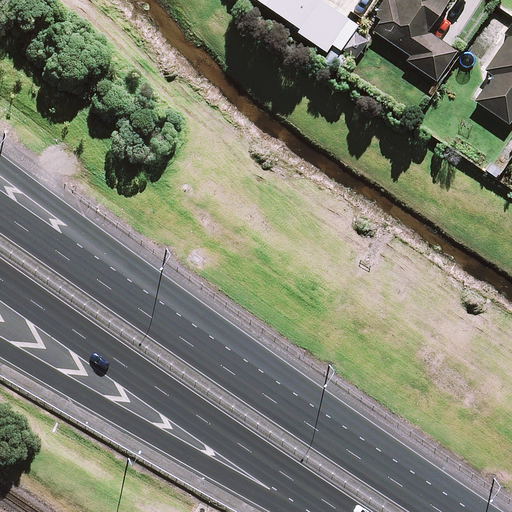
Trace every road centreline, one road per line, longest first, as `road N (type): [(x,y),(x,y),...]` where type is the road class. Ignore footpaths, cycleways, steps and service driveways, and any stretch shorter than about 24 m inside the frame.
road 1 (motorway): [(348,511),(0,277)]
road 2 (motorway): [(108,281),(440,511)]
road 3 (motorway): [(308,511),(0,331)]
road 4 (motorway): [(0,188),(108,281)]
road 5 (motorway): [(0,207),(108,281)]
